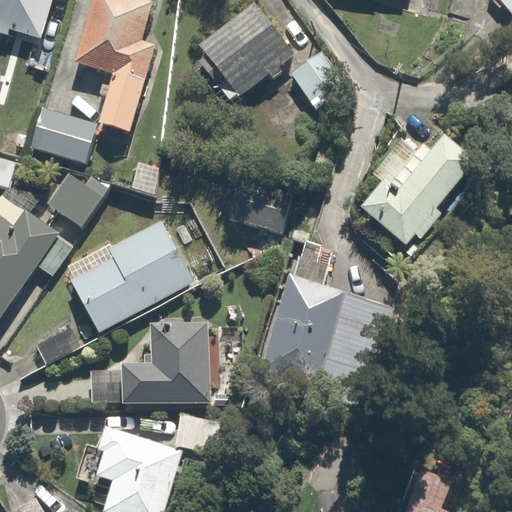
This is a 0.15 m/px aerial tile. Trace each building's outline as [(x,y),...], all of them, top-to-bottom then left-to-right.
[(62,0),(0,0),(0,25),(53,39),(62,0)] [(163,4),(148,0),(101,0),(84,71),(115,78),(103,129),(102,130),(141,139),(163,51),(152,49),(163,4)] [(511,0),(500,0),(511,14),(511,0)] [(303,59),(260,7),(204,53),(247,105),(303,59)] [(318,59),(292,78),(320,116),(346,98),(318,59)] [(103,129),(50,114),(39,153),(91,168),(103,129)] [(394,190),(373,216),(417,254),(487,170),(451,139),(437,157),(427,149),(420,158),(403,143),(376,175),(394,190)] [(19,155),(0,153),(0,184),(15,186),(19,155)] [(105,198),(71,178),(53,209),(86,229),(105,198)] [(293,195),(241,186),(234,224),(287,233),(293,195)] [(21,228),(0,214),(0,319),(9,325),(62,236),(28,216),(21,228)] [(99,334),(218,286),(203,250),(180,259),(168,228),(111,252),(115,262),(76,278),(99,334)] [(402,309),(304,285),(279,386),(377,410),(402,309)] [(216,408),(214,330),(162,332),(163,371),(127,372),(128,410),(216,408)] [(108,450),(90,446),(82,482),(117,489),(111,511),(177,511),(191,452),(112,434),(108,450)] [(492,511),(497,499),(436,476),(422,511),(492,511)] [(69,511),(58,489),(20,509),(21,511),(69,511)]
